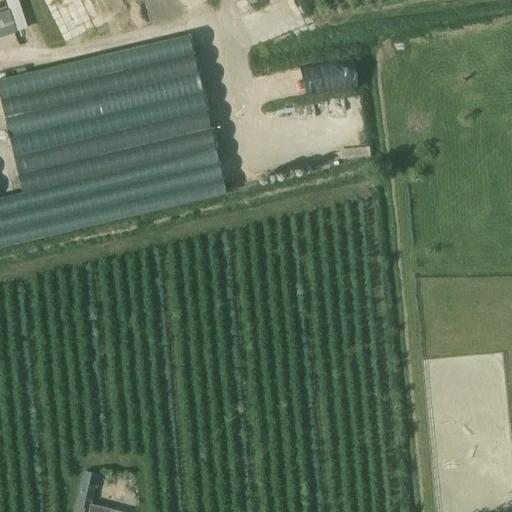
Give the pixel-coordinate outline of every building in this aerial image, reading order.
[(0,11),(0,37),(19,31),(11,7),(0,11)] [(300,97),(365,84),(361,58),(295,70),(300,97)] [(363,131),(343,134),(345,144),(365,141),(363,131)] [(89,510),(88,511),(118,511),(91,505),(99,476),(84,472),(76,507),(89,510)] [(111,506),(124,508),(128,480),(99,476),(96,503),(102,504),(103,501),(112,503),(111,506)]
